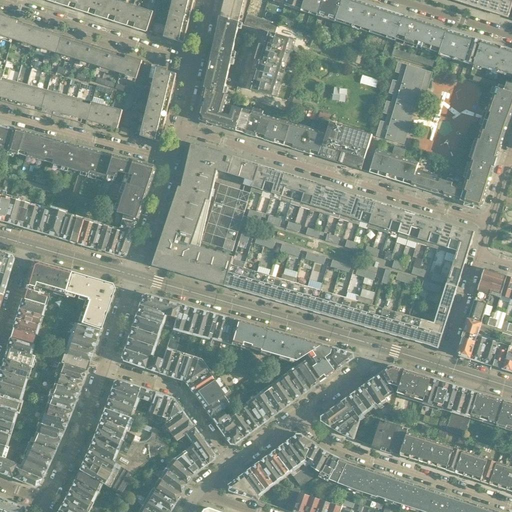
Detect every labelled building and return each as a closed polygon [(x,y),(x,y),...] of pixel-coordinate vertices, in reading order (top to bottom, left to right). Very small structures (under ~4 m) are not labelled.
[(92,0),(71,0),(69,7),(89,14),(92,0)] [(114,0),(92,0),(89,14),(108,20),(114,0)] [(134,6),(115,0),(114,0),(108,20),(128,26),(134,6)] [(189,21),(192,10),(194,0),(173,0),(170,16),(189,21)] [(239,21),(244,0),(224,0),(221,17),(220,17),(220,18),(239,23),(239,21)] [(305,0),(286,0),(285,6),(302,11),(305,0)] [(323,0),(305,0),(302,11),(318,16),(323,0)] [(342,0),(323,0),(318,16),(335,22),(336,20),(342,0)] [(362,29),(369,5),(352,0),(342,0),(336,20),(362,29)] [(478,9),(481,0),(470,0),(469,6),(478,9)] [(488,12),(491,0),(481,0),(478,9),(488,12)] [(498,15),(502,0),(491,0),(488,12),(498,15)] [(508,18),(511,5),(511,0),(502,0),(498,15),(508,18)] [(371,31),(378,8),(369,5),(362,29),(371,31)] [(152,12),(134,6),(128,26),(147,32),(153,12),(152,12)] [(404,16),(378,8),(371,31),(397,40),(404,16)] [(247,14),(245,20),(244,24),(259,29),(262,19),(247,14)] [(56,54),(62,35),(0,15),(0,39),(11,43),(12,40),(56,54)] [(184,42),(187,32),(189,21),(170,16),(164,38),(181,43),(184,42)] [(430,25),(404,16),(397,40),(422,48),(430,25)] [(278,24),(262,19),(259,29),(275,34),(278,24)] [(331,29),(318,25),(316,31),(329,35),(331,29)] [(447,30),(430,25),(422,48),(440,53),(447,30)] [(233,52),(235,46),(237,35),(218,30),(216,40),(210,64),(229,70),(232,58),(235,59),(237,53),(233,52)] [(473,38),(447,30),(440,53),(465,61),(473,38)] [(272,96),(290,39),(266,31),(264,37),(266,38),(264,46),(260,45),(256,60),(259,61),(251,89),(272,96)] [(142,61),(122,54),(62,35),(56,54),(136,79),(142,61)] [(482,41),(473,38),(465,61),(470,63),(474,64),(482,41)] [(487,43),(482,41),(474,64),(474,66),(481,68),(484,58),(482,57),(487,43)] [(391,58),(392,54),(387,52),(389,44),(386,43),(383,51),(382,55),(391,58)] [(491,68),(497,46),(487,43),(482,57),(484,58),(481,68),(490,71),(491,68)] [(499,71),(506,49),(497,46),(491,68),(499,71)] [(394,49),(392,55),(432,67),(434,61),(394,49)] [(511,51),(506,49),(499,71),(511,75),(511,51)] [(381,122),(377,137),(404,145),(426,71),(399,63),(396,72),(401,74),(398,83),(394,81),(390,93),(395,94),(392,104),(387,102),(384,113),(389,114),(386,124),(381,122)] [(210,64),(205,89),(224,94),(229,70),(210,64)] [(171,97),(174,86),(176,76),(174,74),(166,71),(167,69),(158,66),(151,92),(171,97)] [(59,67),(57,73),(65,75),(67,69),(59,67)] [(78,73),(76,79),(84,82),(86,75),(78,73)] [(498,84),(471,76),(470,80),(497,88),(498,84)] [(0,97),(42,109),(47,90),(7,79),(6,82),(2,81),(2,78),(0,77),(0,97)] [(97,78),(96,83),(113,88),(115,83),(97,78)] [(117,133),(123,111),(92,102),(91,105),(87,104),(87,101),(52,92),(55,82),(50,81),(47,90),(42,109),(87,121),(86,124),(117,133)] [(511,83),(507,82),(505,87),(499,85),(498,88),(496,88),(511,93),(511,83)] [(117,84),(115,89),(132,94),(133,89),(117,84)] [(111,95),(113,91),(101,87),(100,92),(111,95)] [(334,87),(334,100),(347,101),(347,88),(334,87)] [(511,111),(511,93),(496,88),(491,104),(488,103),(488,104),(511,111)] [(246,134),(252,112),(233,106),(230,116),(223,114),(229,95),(224,94),(205,89),(198,117),(200,120),(246,134)] [(166,120),(168,108),(171,97),(151,92),(146,114),(166,120)] [(298,115),(302,100),(293,98),(289,113),(298,115)] [(509,122),(511,113),(511,111),(488,104),(485,114),(487,114),(509,122)] [(252,112),(246,134),(255,137),(262,115),(264,112),(253,109),(252,112)] [(126,110),(122,125),(129,127),(134,113),(126,110)] [(330,115),(320,112),(318,118),(329,122),(330,115)] [(161,140),(163,131),(166,120),(146,114),(140,139),(148,141),(149,139),(158,142),(161,140)] [(509,122),(487,114),(485,120),(507,127),(509,122)] [(262,115),(255,137),(265,140),(272,118),(262,115)] [(291,124),(272,118),(265,140),(284,146),(291,124)] [(498,158),(507,127),(485,120),(479,118),(478,120),(479,120),(477,126),(471,124),(467,137),(479,140),(475,151),(498,158)] [(331,122),(327,134),(320,157),(338,163),(343,164),(343,165),(362,170),(372,135),(331,122)] [(317,131),(310,154),(318,157),(326,133),(326,134),(329,126),(319,123),(316,130),(317,131)] [(291,124),(284,146),(293,149),(299,127),(291,124)] [(12,130),(0,126),(0,150),(6,152),(12,130)] [(300,126),(299,127),(293,149),(310,154),(317,131),(316,130),(300,126)] [(129,130),(121,128),(120,134),(128,136),(129,130)] [(23,132),(12,130),(6,152),(16,155),(16,154),(17,155),(23,132)] [(32,135),(23,132),(17,155),(26,157),(32,135)] [(40,137),(32,135),(26,157),(34,159),(40,137)] [(43,162),(49,139),(40,137),(34,159),(43,162)] [(52,164),(58,142),(49,139),(43,162),(51,164),(52,164)] [(61,167),(67,144),(58,142),(52,164),(51,164),(51,165),(61,167)] [(69,170),(76,146),(67,144),(61,167),(69,170)] [(200,248),(217,175),(218,171),(240,178),(254,182),(258,166),(221,155),(222,153),(192,144),(182,188),(179,187),(165,231),(167,232),(165,237),(163,237),(153,266),(224,287),(230,265),(232,265),(234,257),(200,248)] [(79,172),(86,149),(76,146),(69,170),(79,172)] [(406,150),(394,147),(392,153),(404,157),(406,150)] [(86,174),(93,151),(86,149),(79,172),(86,174)] [(102,179),(108,155),(93,151),(86,174),(102,179)] [(393,156),(376,151),(369,173),(386,178),(393,156)] [(492,178),(498,158),(475,151),(469,171),(492,178)] [(126,174),(131,161),(108,155),(102,179),(119,183),(122,173),(126,174)] [(393,156),(386,178),(395,181),(402,158),(393,156)] [(419,164),(402,158),(395,181),(412,186),(417,169),(419,164)] [(146,191),(153,170),(151,167),(131,161),(126,174),(122,173),(119,183),(124,184),(146,191)] [(258,166),(254,182),(251,191),(262,195),(263,191),(262,191),(269,170),(258,166)] [(428,173),(417,169),(412,186),(423,189),(428,173)] [(263,191),(271,193),(272,194),(279,173),(269,170),(262,191),(263,191)] [(492,178),(469,171),(464,188),(463,191),(485,197),(492,178)] [(279,173),(272,194),(271,193),(270,198),(281,201),(283,197),(282,197),(288,176),(279,173)] [(442,177),(428,173),(423,189),(437,194),(441,180),(442,177)] [(282,197),(283,197),(291,200),(292,200),(298,179),(288,176),(282,197)] [(298,179),(292,200),(291,200),(290,204),(300,207),(308,182),(298,179)] [(95,202),(28,182),(23,180),(22,184),(94,206),(95,202)] [(453,184),(441,180),(437,194),(480,207),(483,205),(485,197),(463,191),(464,188),(453,185),(453,184)] [(317,185),(308,182),(300,207),(310,210),(318,185),(317,185)] [(320,213),(328,186),(318,183),(317,185),(318,185),(310,210),(320,213)] [(137,219),(146,191),(124,184),(114,213),(121,215),(137,219)] [(328,186),(320,213),(329,216),(338,189),(328,186)] [(347,192),(338,189),(329,216),(339,219),(347,192)] [(1,190),(0,194),(0,221),(2,222),(9,198),(4,197),(6,192),(1,190)] [(358,195),(347,192),(339,219),(349,222),(357,197),(358,195)] [(9,198),(2,222),(12,225),(20,196),(16,195),(15,200),(9,198)] [(20,196),(12,225),(21,228),(29,204),(24,202),(25,197),(20,196)] [(366,200),(357,197),(349,222),(359,225),(361,221),(360,221),(366,200)] [(360,221),(361,221),(369,224),(370,224),(376,203),(366,200),(360,221)] [(29,204),(21,228),(31,231),(38,208),(31,206),(32,203),(29,203),(29,204)] [(376,203),(370,224),(369,224),(368,228),(379,231),(380,227),(386,206),(376,203)] [(41,234),(49,207),(42,205),(42,207),(39,206),(38,208),(31,231),(41,234)] [(380,227),(389,230),(396,209),(386,206),(380,227)] [(58,239),(64,216),(66,212),(49,207),(41,234),(58,239)] [(406,212),(396,209),(389,230),(399,233),(406,212)] [(250,210),(248,213),(247,217),(254,219),(256,212),(250,210)] [(262,214),(256,212),(254,219),(260,221),(262,214)] [(415,215),(406,212),(399,233),(408,236),(409,236),(415,215)] [(76,244),(83,221),(84,216),(75,213),(74,219),(67,241),(76,244)] [(137,219),(121,215),(120,217),(120,219),(135,223),(137,219)] [(415,215),(409,236),(408,236),(407,240),(417,243),(425,218),(415,215)] [(67,241),(74,219),(64,216),(58,239),(67,241)] [(269,216),(268,220),(267,223),(273,225),(275,218),(269,216)] [(282,220),(275,218),(273,225),(279,227),(282,220)] [(435,221),(434,221),(425,218),(417,243),(427,246),(435,221)] [(131,235),(135,223),(120,219),(116,231),(120,232),(131,235)] [(435,221),(427,246),(437,249),(445,223),(435,219),(434,221),(435,221)] [(85,247),(92,224),(83,221),(76,244),(85,247)] [(289,222),(287,226),(286,229),(293,231),(295,224),(289,222)] [(450,226),(451,225),(445,223),(437,249),(447,252),(454,228),(450,226)] [(94,249),(101,226),(92,224),(85,247),(94,249)] [(301,226),(295,224),(293,231),(299,233),(301,226)] [(101,226),(94,249),(96,250),(98,251),(100,252),(103,252),(104,252),(110,229),(101,226)] [(458,229),(454,228),(447,252),(456,255),(458,247),(464,229),(458,227),(458,229)] [(308,228),(307,232),(306,235),(312,237),(314,230),(308,228)] [(110,229),(104,252),(113,255),(120,232),(116,231),(110,229)] [(475,232),(464,229),(458,247),(469,251),(475,232)] [(321,232),(314,230),(312,237),(318,239),(321,232)] [(120,232),(113,255),(121,257),(122,257),(122,258),(125,257),(124,255),(125,255),(131,235),(120,232)] [(250,234),(242,232),(239,241),(247,243),(250,234)] [(328,234),(326,238),(325,241),(332,243),(334,236),(328,234)] [(340,238),(334,236),(332,243),(338,245),(340,238)] [(347,240),(346,244),(345,247),(351,249),(353,242),(347,240)] [(360,244),(353,242),(351,249),(358,251),(360,244)] [(367,246),(365,250),(364,253),(371,255),(373,248),(367,246)] [(469,251),(458,247),(456,255),(452,266),(463,270),(469,251)] [(379,250),(373,248),(371,255),(377,257),(379,250)] [(384,259),(390,261),(393,254),(386,252),(384,259)] [(0,294),(2,295),(12,259),(11,256),(4,254),(0,266),(0,294)] [(400,263),(394,261),(392,268),(398,270),(400,263)] [(35,263),(32,264),(24,289),(33,292),(41,264),(35,263)] [(407,265),(400,263),(398,270),(405,272),(407,265)] [(54,291),(60,270),(41,264),(33,292),(45,295),(46,289),(54,291)] [(244,269),(232,265),(230,265),(224,287),(238,290),(244,269)] [(463,270),(452,266),(446,285),(457,288),(463,270)] [(414,267),(412,271),(411,274),(418,276),(420,269),(414,267)] [(257,272),(244,269),(238,290),(250,294),(257,272)] [(426,271),(420,269),(418,276),(424,278),(426,271)] [(484,269),(477,291),(490,295),(497,273),(484,269)] [(64,294),(64,292),(70,273),(60,270),(54,291),(64,294)] [(269,276),(257,272),(250,294),(263,298),(269,276)] [(111,285),(70,273),(64,292),(87,299),(86,300),(88,301),(80,323),(81,323),(99,329),(100,329),(100,328),(102,322),(103,320),(102,320),(104,316),(108,305),(110,299),(111,296),(112,292),(113,289),(111,285)] [(433,273),(432,277),(431,280),(437,282),(439,275),(433,273)] [(507,276),(497,273),(490,295),(501,298),(501,296),(507,276)] [(283,274),(281,279),(282,279),(276,301),(288,305),(295,283),(297,279),(283,274)] [(446,277),(439,275),(437,282),(444,284),(446,277)] [(282,279),(281,279),(269,276),(263,298),(276,301),(282,279)] [(511,293),(511,277),(507,276),(501,296),(510,299),(511,293)] [(307,287),(295,283),(288,305),(301,309),(307,287)] [(446,285),(434,323),(428,345),(438,349),(457,288),(446,285)] [(320,290),(307,287),(301,309),(314,312),(320,290)] [(33,292),(24,289),(21,299),(43,305),(46,295),(45,295),(33,292)] [(333,294),(320,290),(314,312),(326,316),(333,294)] [(477,291),(469,319),(482,323),(482,322),(490,295),(477,291)] [(345,298),(333,294),(326,316),(339,320),(345,298)] [(145,295),(142,296),(139,305),(163,313),(167,301),(145,295)] [(373,301),(359,297),(358,301),(352,323),(365,327),(372,305),(373,301)] [(358,301),(345,298),(339,320),(352,323),(358,301)] [(43,305),(21,299),(18,308),(40,315),(43,305)] [(179,305),(167,301),(163,313),(163,315),(175,319),(179,305)] [(163,313),(139,305),(135,316),(160,325),(163,315),(163,313)] [(179,305),(175,319),(173,328),(183,331),(189,308),(179,305)] [(384,309),(372,305),(365,327),(377,331),(384,309)] [(40,315),(18,308),(15,318),(37,325),(40,315)] [(199,310),(189,308),(183,331),(192,334),(199,310)] [(396,312),(384,309),(377,331),(390,334),(396,312)] [(208,313),(199,310),(192,334),(202,336),(208,313)] [(495,328),(498,320),(500,312),(496,311),(494,319),(490,317),(487,325),(495,328)] [(409,316),(396,312),(390,334),(403,338),(409,316)] [(218,316),(208,313),(202,336),(211,339),(211,338),(218,316)] [(135,316),(131,327),(156,336),(160,325),(135,316)] [(221,341),(227,319),(218,316),(211,338),(221,341)] [(422,320),(409,316),(403,338),(415,342),(422,320)] [(51,329),(37,325),(15,318),(12,328),(34,335),(48,339),(51,329)] [(231,343),(237,321),(227,319),(221,341),(224,342),(223,347),(228,349),(229,343),(231,343)] [(469,319),(464,335),(476,339),(477,338),(481,326),(482,323),(469,319)] [(434,323),(422,320),(415,342),(428,345),(434,323)] [(246,324),(237,321),(231,343),(240,346),(246,324)] [(99,331),(80,325),(74,323),(71,323),(70,326),(71,327),(69,333),(71,334),(95,341),(99,331)] [(258,327),(246,324),(240,346),(259,352),(259,351),(265,330),(264,329),(263,327),(259,326),(258,327)] [(492,329),(481,326),(477,338),(488,341),(492,329)] [(131,327),(128,338),(152,347),(156,336),(131,327)] [(31,344),(34,335),(12,328),(9,338),(31,344)] [(294,338),(265,330),(259,351),(265,353),(265,356),(268,357),(269,354),(275,356),(274,359),(277,360),(278,357),(285,358),(284,361),(287,362),(288,360),(294,338)] [(511,335),(503,333),(499,345),(509,348),(511,348),(511,335)] [(95,341),(71,334),(68,345),(92,352),(95,341)] [(470,359),(476,339),(464,335),(458,352),(460,356),(470,359)] [(28,354),(31,344),(9,338),(6,348),(28,354)] [(128,338),(124,349),(148,358),(149,356),(152,347),(128,338)] [(319,345),(294,338),(288,360),(294,361),(306,354),(319,345)] [(481,363),(488,341),(477,338),(476,339),(470,359),(481,363)] [(167,376),(174,353),(178,342),(169,339),(166,351),(163,360),(158,373),(167,376)] [(499,345),(488,341),(481,363),(492,366),(499,345)] [(92,352),(68,345),(65,355),(88,362),(92,352)] [(330,348),(319,345),(306,354),(308,358),(313,365),(318,361),(323,358),(328,354),(330,348)] [(509,348),(499,345),(492,366),(503,369),(509,348)] [(6,348),(3,359),(28,367),(31,355),(28,354),(6,348)] [(351,354),(330,348),(328,354),(323,358),(325,361),(333,372),(352,358),(351,354)] [(511,348),(509,348),(503,369),(511,372),(511,371),(511,348)] [(88,362),(65,355),(46,349),(43,359),(62,365),(85,371),(86,369),(87,368),(88,365),(88,363),(88,362)] [(123,361),(145,369),(148,358),(124,349),(121,358),(123,361)] [(175,379),(183,356),(174,353),(167,376),(175,379)] [(163,360),(149,356),(148,358),(145,369),(158,373),(163,360)] [(183,356),(175,379),(184,382),(192,359),(183,356)] [(320,364),(318,361),(313,365),(308,358),(303,361),(318,383),(333,372),(325,361),(320,364)] [(28,367),(3,359),(0,368),(0,370),(24,378),(28,367)] [(207,373),(202,366),(199,361),(192,359),(184,382),(187,386),(207,373)] [(318,383),(303,361),(299,363),(301,366),(295,370),(308,390),(318,383)] [(82,381),(85,371),(62,365),(59,374),(82,381)] [(390,367),(383,373),(390,386),(399,388),(405,370),(393,367),(390,367)] [(308,390),(295,370),(294,368),(291,370),(293,372),(287,376),(300,396),(308,390)] [(24,378),(0,370),(0,382),(21,389),(24,378)] [(415,398),(422,376),(405,370),(399,388),(397,393),(406,396),(415,398)] [(82,381),(59,374),(54,372),(52,377),(57,379),(55,385),(78,391),(82,381)] [(207,373),(187,386),(193,394),(213,381),(207,373)] [(383,373),(374,379),(384,396),(392,390),(390,386),(383,373)] [(300,396),(287,376),(285,374),(283,375),(285,378),(278,382),(292,402),(300,396)] [(431,379),(422,376),(415,398),(424,401),(431,379)] [(217,377),(213,381),(193,394),(203,409),(224,395),(228,392),(217,377)] [(292,402),(278,382),(277,379),(274,381),(276,383),(270,387),(284,408),(292,402)] [(364,387),(380,410),(382,411),(385,409),(382,404),(386,400),(384,396),(374,379),(364,387)] [(441,382),(431,379),(424,401),(434,405),(441,382)] [(113,382),(111,390),(135,398),(138,388),(117,380),(113,382)] [(21,389),(0,382),(0,394),(18,400),(21,389)] [(451,385),(441,382),(434,405),(444,408),(451,385)] [(78,391),(55,385),(54,389),(49,388),(47,393),(75,401),(78,391)] [(284,408),(270,387),(269,385),(267,387),(268,389),(262,394),(276,414),(284,408)] [(460,387),(451,385),(444,408),(453,410),(460,387)] [(364,387),(355,393),(368,411),(374,407),(378,411),(380,410),(364,387)] [(469,390),(460,387),(453,410),(450,418),(459,421),(469,390)] [(150,403),(154,393),(138,388),(135,398),(140,399),(141,400),(150,403)] [(140,399),(135,398),(111,390),(107,399),(135,409),(137,402),(138,403),(140,399)] [(478,393),(469,390),(459,421),(450,418),(446,430),(465,436),(471,416),(478,393)] [(276,414),(262,394),(260,391),(258,393),(260,395),(254,400),(268,420),(276,414)] [(75,401),(47,393),(46,397),(51,399),(49,404),(71,411),(75,401)] [(154,393),(150,403),(146,414),(156,417),(163,396),(154,393)] [(368,411),(355,393),(346,400),(353,410),(357,415),(354,417),(356,424),(359,425),(360,421),(365,417),(363,415),(368,411)] [(487,396),(478,393),(471,416),(480,419),(487,396)] [(18,400),(0,394),(0,408),(14,412),(18,414),(22,401),(18,400)] [(224,395),(203,409),(210,417),(222,409),(222,408),(225,407),(230,403),(224,395)] [(172,399),(163,396),(156,417),(165,421),(172,399)] [(415,398),(406,396),(400,415),(409,418),(415,398)] [(496,399),(487,396),(480,419),(489,422),(496,399)] [(268,420),(254,400),(252,397),(250,399),(252,401),(246,405),(260,426),(268,420)] [(131,420),(135,409),(107,399),(104,409),(128,419),(131,420)] [(172,399),(165,421),(166,423),(181,412),(172,399)] [(505,401),(496,399),(489,422),(498,424),(505,401)] [(322,421),(331,427),(353,410),(346,400),(322,417),(322,421)] [(511,410),(511,403),(505,401),(498,424),(507,427),(511,410)] [(71,411),(49,404),(46,403),(39,424),(63,431),(71,411)] [(260,426),(246,405),(237,412),(251,432),(260,426)] [(14,412),(0,408),(0,420),(10,424),(14,412)] [(128,419),(104,409),(101,417),(125,427),(128,419)] [(222,409),(210,417),(217,427),(229,418),(222,409)] [(359,425),(356,424),(354,417),(357,415),(353,410),(331,427),(341,433),(346,436),(354,439),(359,425)] [(181,412),(166,423),(165,424),(171,432),(187,420),(181,412)] [(251,432),(237,412),(229,418),(235,426),(243,438),(251,432)] [(402,424),(404,418),(396,415),(394,421),(402,424)] [(122,434),(125,427),(101,417),(98,423),(122,434)] [(431,417),(429,423),(437,426),(438,420),(431,417)] [(229,418),(217,427),(223,435),(235,426),(229,418)] [(10,424),(0,420),(0,433),(7,435),(10,424)] [(185,434),(193,428),(187,420),(171,432),(176,440),(180,438),(185,434)] [(381,420),(373,446),(386,451),(387,449),(399,453),(399,455),(400,455),(408,429),(381,420)] [(440,421),(439,426),(446,429),(448,423),(440,421)] [(63,431),(39,424),(36,423),(35,427),(39,428),(36,434),(59,441),(63,431)] [(98,423),(96,430),(119,442),(122,434),(98,423)] [(429,433),(430,428),(423,425),(421,431),(429,433)] [(235,426),(223,435),(229,444),(233,445),(243,438),(235,426)] [(144,464),(170,444),(157,440),(158,439),(157,438),(160,431),(153,428),(151,435),(149,437),(148,438),(146,439),(144,440),(142,441),(139,441),(137,441),(135,441),(133,440),(126,455),(116,450),(93,438),(88,448),(114,463),(132,472),(144,464)] [(202,441),(193,428),(185,434),(187,438),(194,447),(202,441)] [(96,430),(93,438),(116,450),(119,442),(96,430)] [(445,439),(447,433),(440,431),(438,436),(445,439)] [(477,432),(474,437),(482,440),(484,434),(477,432)] [(426,464),(433,442),(407,433),(400,455),(426,464)] [(55,450),(59,441),(36,434),(34,439),(30,438),(29,442),(55,450)] [(297,435),(291,440),(307,464),(309,460),(306,458),(309,452),(314,444),(301,435),(297,435)] [(465,445),(467,440),(459,437),(457,443),(465,445)] [(307,464),(291,440),(283,445),(308,482),(313,479),(306,468),(308,466),(307,464)] [(50,460),(55,450),(29,442),(28,441),(26,446),(30,447),(28,452),(50,460)] [(213,456),(202,441),(194,447),(206,464),(213,460),(213,456)] [(444,470),(451,448),(433,442),(426,464),(444,470)] [(474,448),(490,453),(492,447),(476,442),(474,448)] [(321,449),(314,444),(309,452),(306,458),(309,460),(307,464),(308,466),(311,467),(321,449)] [(308,482),(283,445),(275,451),(290,471),(294,476),(297,474),(304,485),(308,482)] [(206,464),(194,447),(186,453),(198,470),(206,464)] [(132,472),(114,463),(88,448),(81,463),(78,470),(101,483),(111,488),(121,494),(132,472)] [(451,448),(444,470),(453,473),(460,451),(451,448)] [(331,454),(321,449),(311,467),(310,469),(320,474),(331,454)] [(275,451),(267,457),(282,477),(284,480),(286,478),(285,476),(290,471),(275,451)] [(480,482),(487,459),(460,451),(453,473),(480,482)] [(50,460),(28,452),(27,457),(22,455),(21,459),(25,461),(46,469),(50,460)] [(198,470),(186,453),(175,460),(176,461),(191,476),(198,470)] [(340,459),(331,454),(320,474),(319,476),(328,480),(340,459)] [(267,457),(259,463),(274,484),(276,486),(278,485),(276,482),(282,477),(267,457)] [(16,464),(2,458),(0,463),(0,472),(11,477),(15,468),(16,464)] [(339,484),(348,463),(340,459),(328,480),(334,482),(339,484)] [(487,459),(480,482),(489,485),(496,462),(487,459)] [(46,469),(25,461),(23,466),(16,464),(15,468),(41,479),(46,469)] [(191,476),(176,461),(173,464),(168,470),(186,485),(191,476)] [(496,462),(489,485),(498,487),(505,465),(496,462)] [(250,469),(265,490),(267,492),(270,490),(268,488),(274,484),(259,463),(250,469)] [(348,487),(357,466),(348,463),(339,484),(343,486),(343,485),(348,487)] [(511,467),(505,465),(498,487),(507,490),(511,474),(511,467)] [(358,491),(366,469),(357,466),(348,487),(358,491)] [(41,479),(15,468),(11,477),(34,487),(38,486),(41,479)] [(250,469),(243,475),(259,498),(262,496),(260,494),(265,490),(250,469)] [(368,494),(375,472),(366,469),(358,491),(368,494)] [(78,470),(74,480),(96,492),(98,489),(101,483),(78,470)] [(186,485),(168,470),(166,474),(160,480),(180,494),(186,485)] [(377,497),(377,496),(384,475),(375,472),(368,494),(377,497)] [(259,498),(243,475),(229,485),(230,491),(258,501),(259,498)] [(393,478),(384,475),(377,496),(386,499),(393,478)] [(401,480),(393,478),(386,499),(394,502),(401,480)] [(96,492),(74,480),(69,490),(91,501),(93,498),(96,492)] [(160,480),(158,484),(155,490),(175,503),(180,494),(160,480)] [(410,483),(401,480),(394,502),(393,505),(401,508),(403,505),(410,483)] [(417,509),(424,488),(410,483),(403,505),(417,509)] [(293,511),(294,511),(301,493),(302,491),(294,488),(286,509),(293,511)] [(425,511),(430,511),(437,492),(424,488),(417,509),(425,511)] [(91,501),(69,490),(64,499),(86,511),(91,501)] [(175,503),(155,490),(152,495),(149,493),(147,497),(149,499),(169,511),(175,503)] [(447,511),(452,497),(437,492),(430,511),(447,511)] [(305,511),(311,497),(301,493),(294,511),(305,511)] [(316,511),(321,500),(311,497),(305,511),(316,511)] [(455,511),(460,500),(452,497),(447,511),(455,511)] [(21,507),(0,498),(0,511),(2,511),(22,511),(23,511),(21,507)] [(85,511),(86,511),(64,499),(58,510),(62,511),(85,511)] [(169,511),(149,499),(145,505),(143,503),(141,506),(150,511),(169,511)] [(328,511),(331,504),(321,500),(316,511),(328,511)] [(477,511),(479,506),(460,500),(455,511),(477,511)] [(332,501),(331,504),(328,511),(339,511),(342,505),(332,501)]
